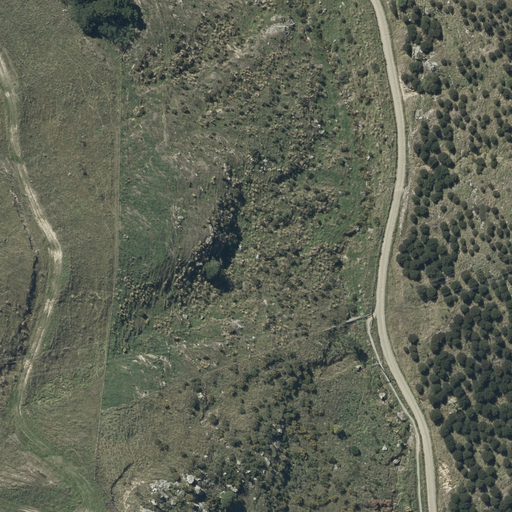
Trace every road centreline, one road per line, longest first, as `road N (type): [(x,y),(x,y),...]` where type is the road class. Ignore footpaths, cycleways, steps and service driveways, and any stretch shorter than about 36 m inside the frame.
road 1 (track): [(370,0),(401,139),(379,321),(423,428),(433,511)]
road 2 (track): [(0,151),(40,258),(43,305),(29,421),(34,443),(71,482),(81,511)]
